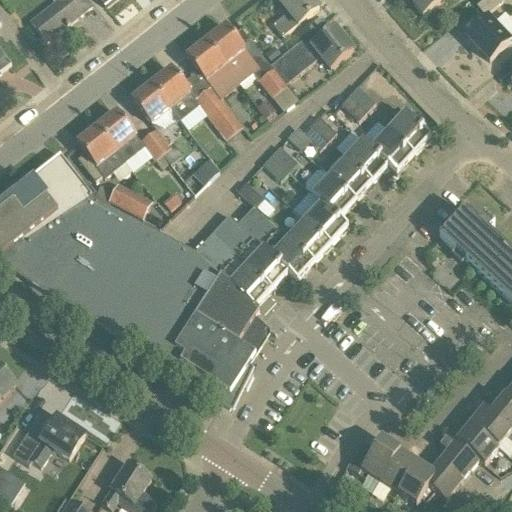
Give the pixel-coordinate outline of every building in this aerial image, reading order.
[(92,11),(83,0),(51,0),(57,7),(31,27),(47,47),(92,11)] [(319,14),(308,0),(284,0),(278,4),(288,17),(272,30),(280,42),(297,29),(298,31),(319,14)] [(406,0),(423,21),(447,1),(446,0),(406,0)] [(504,5),(499,0),(489,0),(476,10),(484,20),(504,5)] [(490,66),(511,46),(493,29),(488,23),(467,43),(490,66)] [(0,53),(0,29),(1,28),(0,26),(0,77),(12,69),(0,53)] [(271,71),(259,56),(250,62),(225,31),(206,46),(233,80),(246,69),(273,104),(287,93),(285,91),(286,91),(271,71)] [(353,56),(335,33),(313,51),(314,52),(310,55),(303,46),(271,71),(286,91),(321,63),(331,74),(353,56)] [(203,99),(235,140),(243,133),(215,99),(222,94),(219,91),(233,80),(206,46),(186,61),(211,93),(203,99)] [(275,50),(265,58),(272,67),(282,60),(275,50)] [(171,73),(151,89),(168,111),(171,114),(180,126),(199,111),(226,144),(209,159),(220,172),(236,157),(228,146),(235,140),(203,99),(196,105),(171,73)] [(151,89),(132,104),(151,129),(171,114),(168,111),(151,89)] [(376,108),(358,92),(350,102),(367,118),(376,108)] [(298,107),(287,93),(273,104),(284,118),(298,107)] [(367,118),(350,102),(341,111),(359,127),(367,118)] [(258,113),(266,124),(268,123),(275,117),(276,116),(268,106),(258,113)] [(97,131),(126,168),(145,153),(155,166),(163,160),(148,141),(140,147),(136,142),(116,116),(97,131)] [(388,137),(414,161),(431,143),(405,118),(388,137)] [(328,148),(337,139),(319,122),(310,132),(328,148)] [(97,131),(77,147),(86,158),(77,165),(94,187),(103,180),(106,184),(112,179),(126,168),(97,131)] [(302,141),(320,157),(328,148),(310,132),(302,141)] [(163,160),(171,153),(156,135),(148,141),(163,160)] [(390,172),(389,173),(397,180),(414,161),(388,137),(372,153),(371,155),(390,172)] [(372,153),(363,146),(346,164),(372,189),(388,172),(389,173),(390,172),(371,155),(372,153)] [(163,160),(169,168),(171,170),(176,166),(178,158),(173,152),(171,153),(163,160)] [(272,162),(289,178),(298,169),(280,153),(272,162)] [(356,206),(372,189),(346,164),(335,154),(319,172),(330,181),(329,182),(333,186),(356,206)] [(93,200),(61,160),(0,208),(0,260),(51,226),(89,201),(90,202),(93,200)] [(163,160),(156,165),(163,173),(169,168),(163,160)] [(271,162),(263,171),(281,188),(289,178),(272,162),(271,162)] [(212,165),(200,176),(209,185),(219,174),(212,165)] [(333,186),(329,182),(313,200),(314,201),(321,208),(322,208),(339,224),(356,206),(333,186)] [(254,212),(255,212),(263,203),(247,189),(238,198),(254,212)] [(101,190),(96,200),(109,207),(114,198),(101,190)] [(114,198),(109,207),(142,224),(151,208),(118,191),(114,198)] [(252,374),(224,354),(259,316),(256,313),(229,290),(221,283),(195,258),(196,258),(192,256),(90,202),(89,201),(0,260),(0,267),(164,372),(232,416),(252,374)] [(322,208),(321,208),(305,226),(331,251),(348,232),(339,224),(322,208)] [(289,243),(266,223),(255,212),(254,212),(239,229),(263,253),(272,261),(272,262),(289,278),(288,279),(297,287),(315,268),(288,244),(289,243)] [(511,258),(489,237),(495,231),(484,222),(479,228),(464,215),(439,242),(511,309),(511,258)] [(263,253),(239,229),(230,221),(213,240),(273,296),(288,279),(289,278),(272,262),(272,261),(263,253)] [(305,226),(289,243),(288,244),(315,268),(331,251),(305,226)] [(213,240),(196,258),(195,258),(221,283),(229,290),(256,313),(273,296),(213,240)] [(252,348),(266,354),(276,333),(262,327),(252,348)] [(0,405),(18,389),(0,370),(0,405)] [(511,408),(505,402),(496,413),(488,407),(484,413),(511,436),(511,408)] [(499,453),(507,443),(511,447),(511,436),(484,413),(470,430),(499,453)] [(85,441),(57,422),(41,445),(29,436),(12,460),(26,469),(29,465),(41,473),(53,455),(70,466),(85,441)] [(449,440),(480,465),(479,466),(485,470),(499,453),(470,430),(461,440),(454,434),(449,440)] [(439,467),(462,486),(471,476),(479,466),(480,465),(449,440),(440,451),(448,457),(439,467)] [(399,456),(381,444),(374,456),(363,449),(347,475),(365,486),(369,480),(380,487),(399,456)] [(399,456),(380,487),(391,494),(387,500),(394,505),(398,499),(417,467),(399,456)] [(417,467),(398,499),(417,511),(421,505),(426,509),(435,498),(445,507),(462,486),(439,467),(432,476),(417,467)] [(152,485),(128,469),(101,510),(104,511),(114,511),(119,506),(127,511),(154,511),(157,508),(143,499),(152,485)] [(0,490),(9,477),(0,471),(0,490)]
